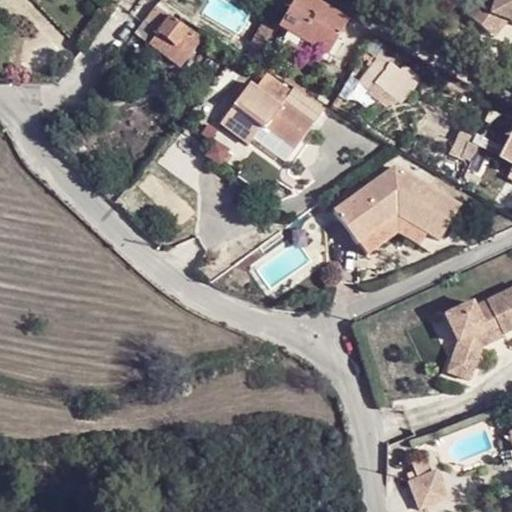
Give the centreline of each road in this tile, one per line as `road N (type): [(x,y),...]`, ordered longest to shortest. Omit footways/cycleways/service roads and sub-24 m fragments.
road 1 (residential): [(0,99),(35,146),(191,291),(311,342)]
road 2 (residential): [(311,342),(332,318),(511,236)]
road 3 (residential): [(311,342),(345,371),(378,511)]
